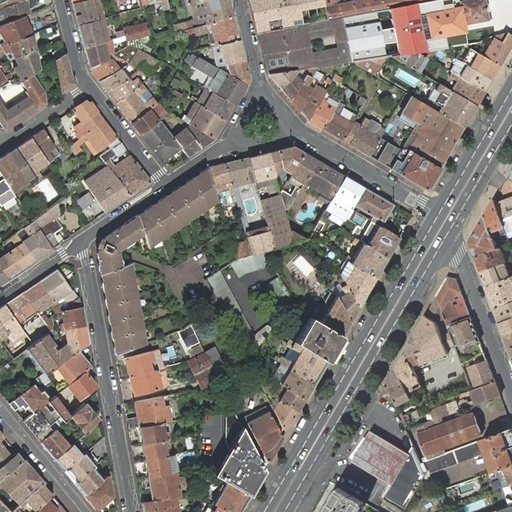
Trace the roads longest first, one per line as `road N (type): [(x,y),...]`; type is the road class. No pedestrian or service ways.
road 1 (primary): [(437,214),(262,511)]
road 2 (primary): [(285,511),(445,242)]
road 3 (residential): [(81,242),(131,511)]
road 4 (residential): [(445,242),(458,256),(511,395)]
road 5 (residential): [(437,214),(296,129)]
road 6 (primary): [(511,89),(437,214)]
road 7 (residential): [(0,408),(86,511)]
road 8 (primary): [(445,242),(511,127)]
road 9 (residential): [(86,87),(167,185)]
